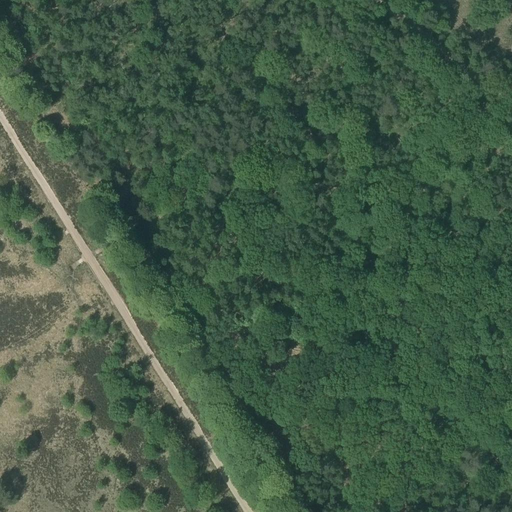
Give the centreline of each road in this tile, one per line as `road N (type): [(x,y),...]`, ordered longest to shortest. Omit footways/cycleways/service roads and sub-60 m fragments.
road 1 (track): [(245,511),(0,119)]
road 2 (track): [(375,0),(511,111)]
